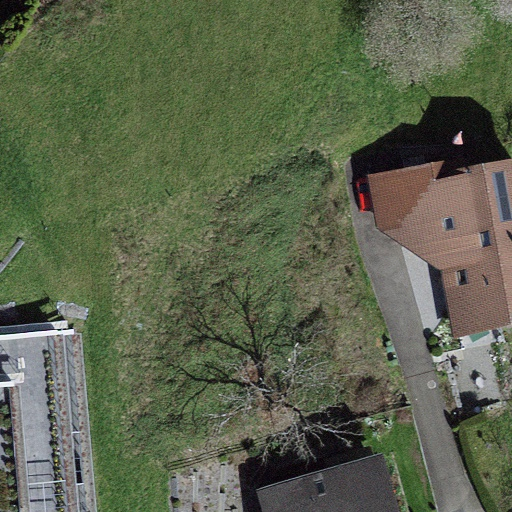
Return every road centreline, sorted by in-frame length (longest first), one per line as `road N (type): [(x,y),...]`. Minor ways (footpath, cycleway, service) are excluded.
road 1 (motorway): [(511,421),(0,199)]
road 2 (motorway): [(0,426),(194,511)]
